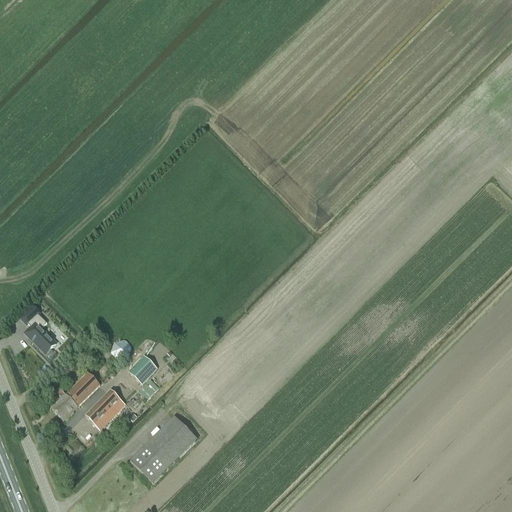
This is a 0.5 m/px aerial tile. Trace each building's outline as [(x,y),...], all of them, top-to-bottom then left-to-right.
[(33,309),(21,321),(27,327),(28,326),(38,316),(39,315),(33,309)] [(33,332),(27,337),(33,343),(31,345),(50,364),(57,358),(51,351),(56,346),(41,331),(47,325),(38,316),(28,326),(33,332)] [(141,387),(157,371),(144,358),(128,374),(141,387)] [(55,393),(56,395),(62,401),(51,411),(63,423),(77,410),(78,410),(99,387),(88,376),(66,397),(58,390),(55,393)] [(144,388),(139,394),(146,402),(158,390),(150,382),(144,388)] [(85,418),(99,432),(125,408),(110,393),(85,418)] [(174,419),(130,463),(152,486),(197,442),(174,419)]
